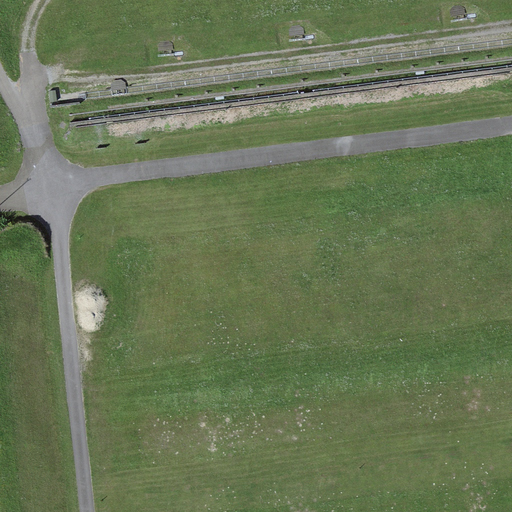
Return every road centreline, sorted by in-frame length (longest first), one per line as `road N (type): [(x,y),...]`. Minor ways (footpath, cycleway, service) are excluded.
road 1 (track): [(0,198),(511,126)]
road 2 (track): [(511,28),(40,95),(24,104)]
road 3 (track): [(24,104),(53,185),(84,511)]
